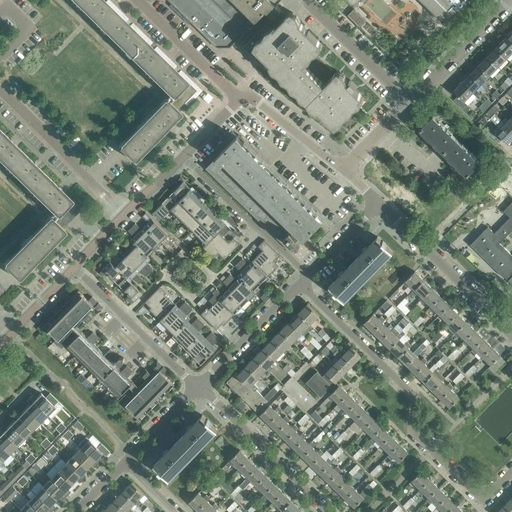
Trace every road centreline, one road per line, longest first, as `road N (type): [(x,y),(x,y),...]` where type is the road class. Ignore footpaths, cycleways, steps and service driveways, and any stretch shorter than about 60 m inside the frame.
road 1 (residential): [(301,284),(411,394),(409,430),(475,506),(511,480)]
road 2 (unclassified): [(345,168),(509,0)]
road 3 (residential): [(511,339),(379,207)]
road 4 (residential): [(329,511),(203,383)]
road 5 (residential): [(119,218),(0,100)]
road 6 (residential): [(242,99),(137,0)]
road 7 (residential): [(203,383),(301,284)]
road 8 (residential): [(242,99),(345,168)]
